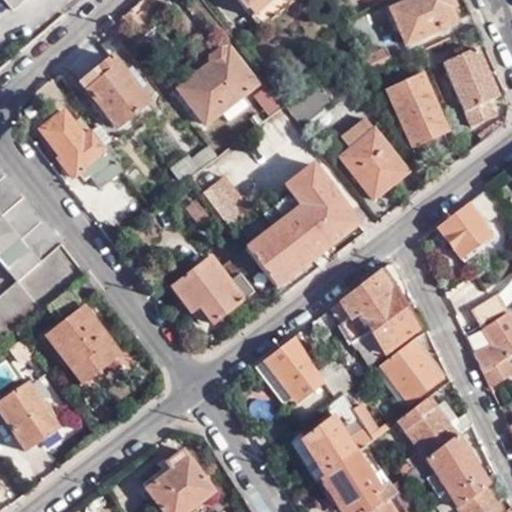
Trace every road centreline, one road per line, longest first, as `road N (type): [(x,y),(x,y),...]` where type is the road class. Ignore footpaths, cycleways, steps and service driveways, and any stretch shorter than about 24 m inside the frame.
road 1 (residential): [(195,382),(2,137),(8,96),(116,0)]
road 2 (residential): [(392,234),(511,470)]
road 3 (residential): [(195,382),(392,234)]
road 4 (residential): [(26,511),(195,382)]
road 5 (residential): [(276,511),(195,382)]
road 6 (residential): [(392,234),(511,142)]
